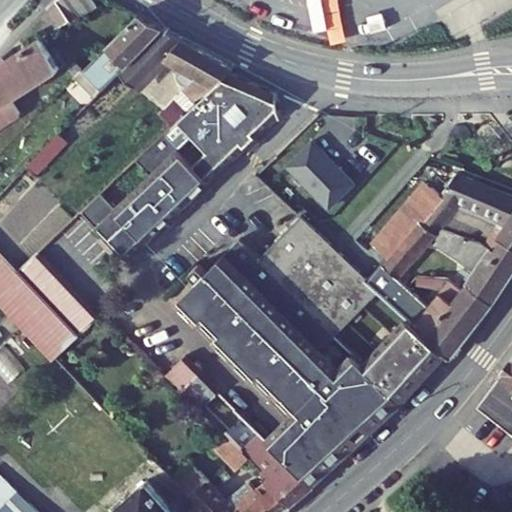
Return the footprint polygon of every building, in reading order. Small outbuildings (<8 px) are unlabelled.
[(71,20),(58,0),(48,10),(60,27),(71,20)] [(85,15),(75,0),(58,0),(71,20),(73,23),(85,15)] [(98,7),(94,0),(75,0),(85,15),(98,7)] [(121,73),(163,30),(138,16),(76,79),(95,99),(121,73)] [(189,90),(186,93),(197,104),(209,92),(231,73),(235,69),(163,30),(121,73),(138,90),(168,58),(186,67),(178,76),(177,78),(178,81),(189,90)] [(60,71),(40,40),(0,66),(0,77),(3,82),(14,100),(60,71)] [(209,92),(265,133),(282,117),(276,94),(231,73),(209,92)] [(3,82),(0,83),(0,127),(22,113),(14,100),(3,82)] [(157,180),(186,207),(265,133),(209,92),(197,104),(186,114),(173,127),(138,160),(157,180)] [(184,92),(174,101),(186,114),(197,104),(186,93),(184,92)] [(174,101),(160,115),(173,127),(186,114),(174,101)] [(59,136),(29,166),(37,175),(68,144),(59,136)] [(355,183),(315,144),(290,168),(279,158),(260,176),(284,199),(303,180),(330,208),(355,183)] [(511,243),(511,194),(459,174),(441,196),(431,209),(422,201),(416,196),(374,245),(390,256),(421,219),(437,233),(443,226),(446,227),(455,215),(502,238),(511,243)] [(186,207),(157,180),(147,190),(174,218),(186,207)] [(432,188),(422,201),(431,209),(441,196),(432,188)] [(174,218),(147,190),(122,214),(103,194),(83,212),(128,261),(174,218)] [(369,280),(303,217),(262,259),(265,262),(293,291),(339,335),(380,293),(368,281),(369,280)] [(439,235),(437,233),(421,219),(390,256),(384,263),(401,279),(436,238),(439,235)] [(511,275),(511,243),(502,238),(495,248),(485,241),(446,227),(443,226),(437,233),(439,235),(436,238),(440,240),(437,244),(477,270),(467,285),(493,304),(511,275)] [(210,316),(265,262),(262,259),(243,241),(210,274),(201,266),(194,272),(202,281),(189,294),(210,316)] [(390,256),(374,245),(366,254),(380,267),(384,263),(390,256)] [(19,272),(0,251),(0,296),(57,357),(79,336),(69,325),(59,314),(49,304),(39,293),(29,283),(19,272)] [(39,252),(19,272),(29,283),(50,263),(39,252)] [(265,262),(210,316),(238,345),(293,291),(265,262)] [(60,274),(50,263),(29,283),(39,293),(60,274)] [(369,280),(368,281),(380,293),(407,318),(446,355),(450,358),(493,304),(467,285),(464,288),(453,279),(432,305),(410,287),(401,279),(384,263),(380,267),(369,280)] [(70,284),(60,274),(39,293),(49,304),(70,284)] [(79,295),(70,284),(49,304),(59,314),(79,295)] [(293,291),(238,345),(302,408),(332,379),(357,354),(339,335),(293,291)] [(90,306),(79,295),(59,314),(69,325),(90,306)] [(99,316),(90,306),(69,325),(79,336),(99,316)] [(407,318),(380,348),(417,388),(446,355),(407,318)] [(380,348),(366,363),(373,369),(397,397),(403,403),(417,388),(380,348)] [(366,363),(357,354),(332,379),(372,420),(397,397),(373,369),(366,363)] [(203,373),(186,357),(167,376),(184,392),(203,373)] [(511,363),(481,408),(511,433),(511,363)] [(222,391),(203,373),(184,392),(203,411),(222,391)] [(343,447),(372,420),(332,379),(302,408),(343,447)] [(231,401),(222,391),(203,411),(212,419),(231,401)] [(240,409),(231,401),(212,419),(229,437),(231,439),(244,426),(233,416),(240,409)] [(302,408),(293,417),(270,440),(314,485),(349,453),(343,447),(302,408)] [(265,435),(240,409),(233,416),(244,426),(259,441),(265,435)] [(265,435),(259,441),(246,454),(268,478),(293,505),(316,487),(314,485),(270,440),(265,435)] [(244,452),(231,439),(229,437),(221,444),(236,460),(244,452)] [(284,511),(293,505),(268,478),(258,489),(246,487),(232,503),(193,463),(177,478),(178,480),(199,502),(209,511),(284,511)] [(0,473),(0,511),(19,491),(0,473)] [(209,511),(199,502),(191,509),(188,511),(177,511),(148,480),(112,511),(209,511)] [(191,509),(199,502),(178,480),(170,487),(191,509)] [(40,511),(32,503),(23,511),(40,511)]
